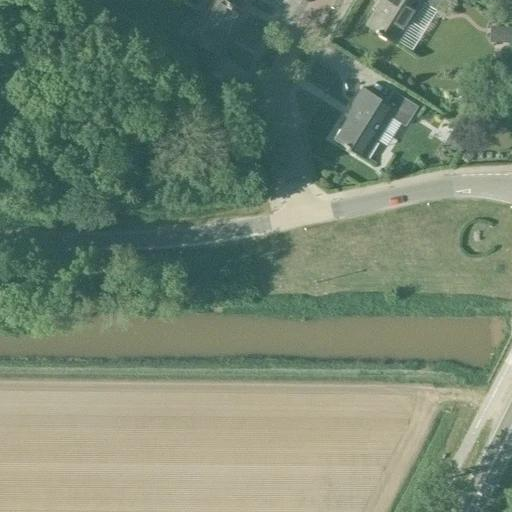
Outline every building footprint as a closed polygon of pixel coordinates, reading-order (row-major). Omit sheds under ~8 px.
[(238,9),(243,0),(201,0),(194,12),(235,37),(241,28),(233,24),(240,11),(238,9)] [(434,9),(440,0),(380,0),(366,23),(395,42),(421,1),(434,9)] [(215,70),(235,37),(194,12),(194,13),(201,17),(189,38),(192,40),(184,52),(215,70)] [(405,127),(417,106),(392,91),(385,103),(361,88),(349,109),(353,111),(335,140),(343,145),(343,146),(347,148),(347,147),(364,157),(389,117),(405,127)] [(440,150),(454,158),(467,137),(453,128),(440,150)]
